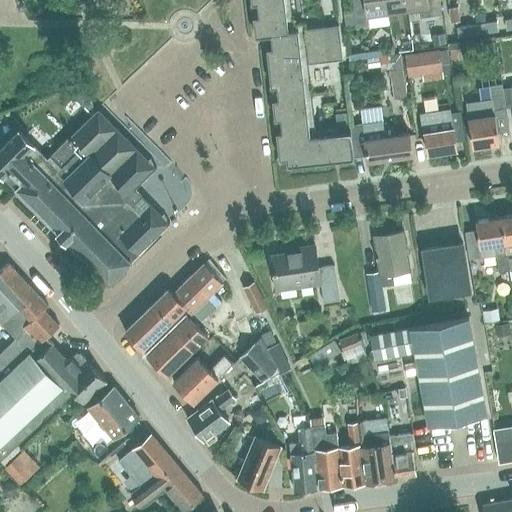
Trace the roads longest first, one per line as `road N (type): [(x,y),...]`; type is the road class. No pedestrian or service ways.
road 1 (residential): [(511,168),(250,208)]
road 2 (secondary): [(265,511),(237,502),(209,476),(90,329)]
road 3 (secondary): [(270,511),(511,477)]
road 4 (residential): [(246,161),(220,163),(198,148),(150,95),(215,30),(235,22)]
road 5 (residential): [(250,208),(196,231),(90,329)]
road 6 (residential): [(235,22),(246,161)]
